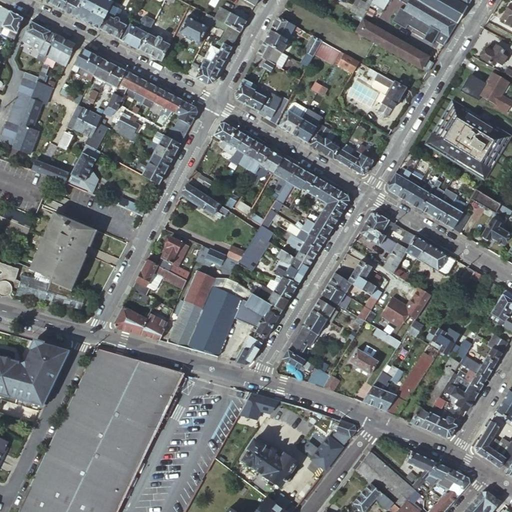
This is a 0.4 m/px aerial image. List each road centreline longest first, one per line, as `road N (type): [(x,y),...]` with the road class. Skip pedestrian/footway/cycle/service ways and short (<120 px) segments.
road 1 (unclassified): [(90,330),(217,105)]
road 2 (unclassified): [(486,0),(367,195)]
road 3 (unclassified): [(217,105),(17,0)]
road 4 (unclassified): [(367,195),(255,378)]
road 5 (residential): [(0,490),(12,496),(90,330)]
road 6 (unclassified): [(367,195),(217,105)]
road 7 (residential): [(255,378),(90,330)]
road 8 (unclassified): [(511,277),(367,195)]
road 9 (residential): [(378,420),(255,378)]
